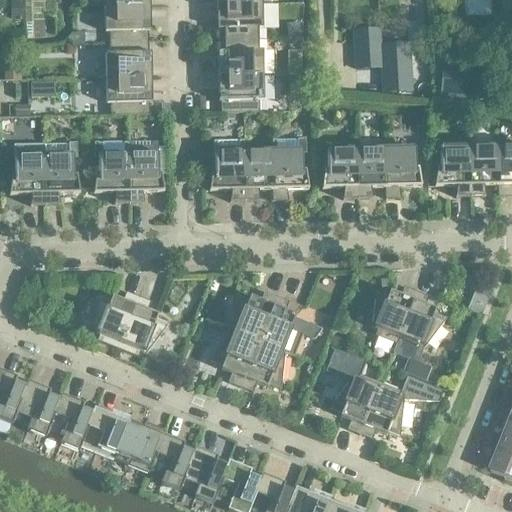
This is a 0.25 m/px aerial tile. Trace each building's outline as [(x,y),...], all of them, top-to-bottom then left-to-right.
[(24,1),(10,0),(11,22),(24,21),(24,1)] [(103,0),(104,8),(147,7),(146,0),(103,0)] [(262,30),(261,5),(218,6),(219,42),(258,41),(257,30),(262,30)] [(147,7),(104,8),(105,33),(109,33),(109,44),(148,43),(147,7)] [(378,32),(355,34),(357,70),(381,68),(378,32)] [(72,45),(84,45),(83,34),(72,34),(72,45)] [(220,78),(263,77),(262,52),(258,52),(258,41),(219,42),(220,78)] [(148,43),(109,44),(109,55),(105,55),(106,80),(148,80),(148,43)] [(411,59),(384,60),(386,93),(413,92),(411,59)] [(443,65),(440,98),(485,101),(486,84),(465,82),(466,67),(443,65)] [(20,68),(4,68),(4,82),(21,81),(20,68)] [(300,69),(287,68),(288,76),(300,76),(300,69)] [(263,102),(263,77),(220,78),(220,115),(259,114),(259,102),(263,102)] [(148,80),(106,80),(106,105),(110,105),(111,117),(149,117),(148,80)] [(54,83),(30,83),(30,99),(54,99),(54,83)] [(14,117),(29,117),(29,106),(27,106),(14,106),(14,117)] [(272,141),(272,153),(273,203),(288,203),(286,192),(308,191),(305,172),(302,172),(302,153),(306,153),(306,139),(301,139),(301,141),(272,141)] [(229,204),(244,203),(243,154),(243,142),(213,143),(214,174),(211,174),(209,193),(230,193),(229,204)] [(157,143),(127,144),(127,156),(128,206),(143,205),(142,194),(163,194),(160,175),(158,175),(157,143)] [(127,156),(127,144),(97,145),(98,168),(98,176),(95,176),(93,195),(115,195),(113,206),(128,206),(127,156)] [(69,145),(44,146),(44,158),(44,207),(59,207),(58,196),(79,196),(76,177),(74,177),(73,157),(69,157),(69,145)] [(44,158),(44,146),(13,146),(14,178),(11,178),(9,197),(31,196),(30,208),(44,207),(44,158)] [(497,149),(499,198),(511,198),(511,189),(511,187),(511,148),(505,149),(497,149)] [(455,199),(469,199),(468,149),(439,150),(439,170),(436,170),(434,189),(456,188),(455,199)] [(497,199),(499,198),(497,149),(468,149),(469,199),(484,199),(483,188),(497,187),(497,199)] [(385,151),(386,201),(401,200),(399,189),(421,189),(418,170),(415,170),(415,150),(385,151)] [(356,152),(357,201),(372,201),(370,190),(384,190),(384,201),(386,201),(385,151),(356,152)] [(342,202),(357,201),(356,152),(326,152),(326,172),(324,172),(321,191),(343,190),(342,202)] [(243,154),(244,203),(259,203),(257,192),(272,192),(272,203),(273,203),(272,153),(243,154)] [(395,345),(416,293),(403,288),(400,297),(389,293),(388,296),(376,291),(371,329),(376,331),(374,337),(395,345)] [(258,344),(276,298),(263,293),(260,302),(249,298),(248,301),(236,296),(232,333),(258,344)] [(428,298),(416,293),(395,345),(407,350),(397,372),(424,383),(430,368),(418,363),(423,350),(446,319),(434,314),(435,311),(425,307),(428,298)] [(118,351),(138,299),(126,294),(122,302),(112,298),(110,302),(98,297),(94,335),(99,337),(97,342),(118,351)] [(477,294),(470,312),(481,317),(488,298),(477,294)] [(288,303),(276,298),(258,344),(284,354),(306,324),(294,320),(295,316),(285,312),(288,303)] [(151,304),(138,299),(118,351),(138,359),(141,353),(146,355),(169,325),(156,320),(158,317),(147,312),(151,304)] [(258,344),(232,333),(210,363),(222,368),(220,371),(231,375),(227,384),(240,389),(258,344)] [(331,337),(327,345),(339,350),(342,342),(331,337)] [(280,391),(284,354),(258,344),(240,389),(252,394),(256,385),(266,389),(268,386),(280,391)] [(0,424),(9,428),(12,421),(24,389),(14,384),(16,379),(0,372),(0,424)] [(359,436),(380,384),(359,376),(356,381),(351,379),(329,410),(341,415),(339,418),(350,422),(346,431),(359,436)] [(400,393),(380,384),(359,436),(371,441),(375,432),(385,437),(387,433),(399,438),(403,402),(438,403),(442,393),(406,378),(400,393)] [(42,441),(45,435),(58,402),(48,398),(50,392),(27,383),(24,389),(12,421),(26,427),(24,434),(42,441)] [(92,415),(91,415),(81,411),(83,406),(60,396),(58,402),(45,435),(59,440),(57,447),(76,455),(79,448),(92,415)] [(94,410),(91,415),(92,415),(79,448),(113,462),(128,423),(94,410)] [(146,475),(161,437),(128,423),(113,462),(146,475)] [(511,434),(507,433),(499,453),(511,457),(511,434)] [(177,494),(180,488),(195,450),(194,450),(192,455),(182,451),(184,445),(161,437),(146,475),(160,480),(158,487),(177,494)] [(195,450),(180,488),(195,494),(192,501),(210,508),(213,501),(229,463),(228,463),(226,468),(215,464),(217,459),(195,450)] [(511,457),(499,453),(491,473),(505,479),(504,483),(511,486),(511,457)] [(251,472),(229,463),(213,501),(227,507),(225,511),(248,511),(262,477),(261,476),(259,482),(249,478),(251,472)] [(262,477),(248,511),(287,511),(296,490),(295,490),(293,495),(282,491),(284,486),(262,477)] [(326,511),(330,503),(296,490),(287,511),(326,511)] [(351,511),(330,503),(326,511),(351,511)]
